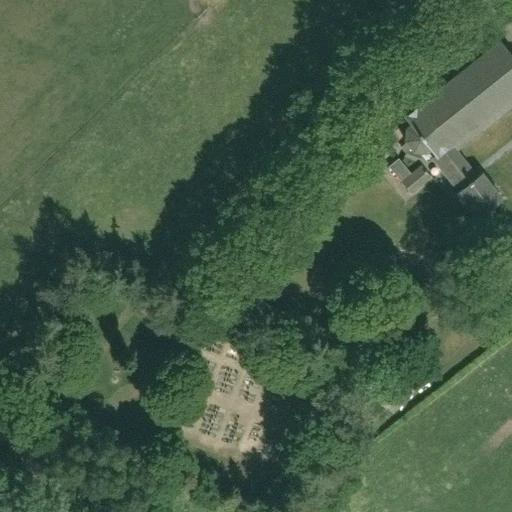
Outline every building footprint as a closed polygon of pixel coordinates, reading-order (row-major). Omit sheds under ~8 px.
[(384,0),(381,3),(396,19),(410,6),(404,0),(384,0)] [(500,198),(480,173),(480,172),(475,176),(455,150),(467,140),(469,142),(471,140),(470,138),(481,129),(483,131),(485,129),(483,127),(495,118),(497,119),(499,117),(497,116),(510,106),(511,109),(511,108),(511,55),(499,39),(488,47),(481,38),(466,50),(468,53),(456,63),(454,61),(452,63),(453,65),(442,74),(440,73),(437,75),(439,77),(427,86),(426,84),(424,85),(426,87),(413,97),(409,91),(393,104),(408,123),(405,126),(404,139),(412,150),(425,151),(428,148),(434,155),(431,157),(457,190),(453,193),(463,206),(468,202),(479,216),(500,198)] [(409,193),(430,176),(421,165),(410,174),(398,158),(388,166),(409,193)] [(356,372),(352,388),(367,391),(371,376),(356,372)] [(412,392),(389,380),(381,396),(404,407),(412,392)]
